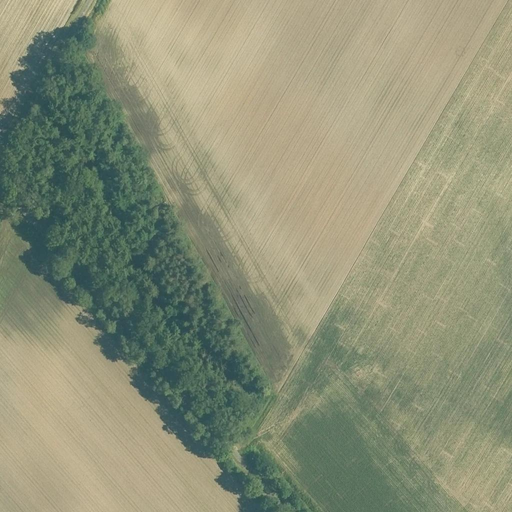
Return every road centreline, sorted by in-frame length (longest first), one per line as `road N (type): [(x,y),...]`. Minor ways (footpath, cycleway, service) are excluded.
road 1 (unclassified): [(0,189),(282,511)]
road 2 (unclassified): [(0,162),(92,0)]
